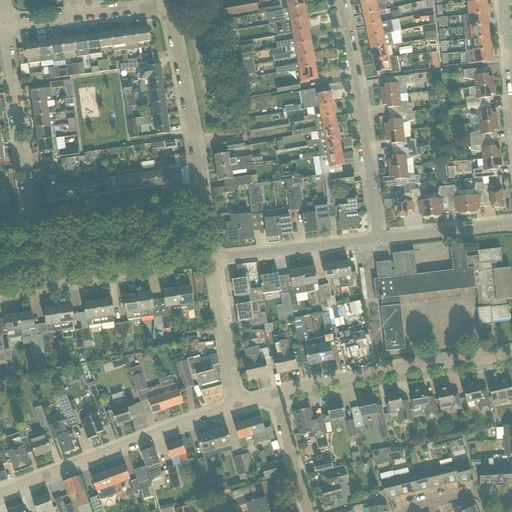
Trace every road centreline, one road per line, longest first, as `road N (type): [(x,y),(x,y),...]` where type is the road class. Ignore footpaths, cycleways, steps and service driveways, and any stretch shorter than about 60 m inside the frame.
road 1 (residential): [(0,494),(239,405)]
road 2 (residential): [(379,240),(339,0)]
road 3 (residential): [(274,394),(511,356)]
road 4 (residential): [(180,231),(201,195),(167,2)]
road 5 (residential): [(32,225),(3,23)]
road 6 (residential): [(0,292),(144,268),(180,231)]
road 7 (residential): [(3,23),(167,2)]
road 8 (residential): [(215,257),(379,240)]
road 9 (residential): [(180,231),(137,212),(32,225)]
road 10 (residential): [(239,405),(215,257)]
road 11 (residential): [(379,240),(511,225)]
road 12 (residential): [(309,511),(274,394)]
